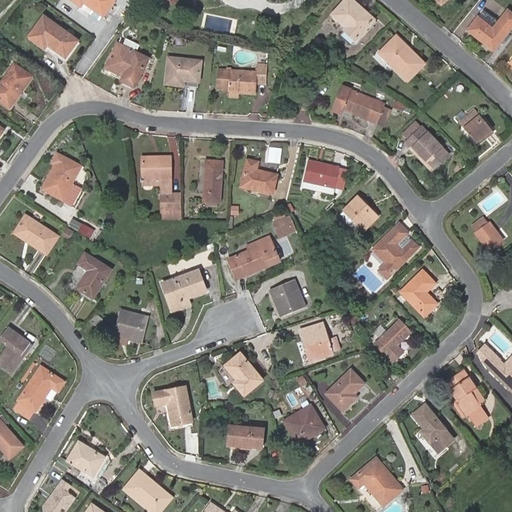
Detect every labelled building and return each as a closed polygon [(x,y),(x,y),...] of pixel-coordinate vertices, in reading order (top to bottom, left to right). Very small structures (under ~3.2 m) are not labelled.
[(113,0),(73,0),(82,6),(84,2),(103,16),(113,0)] [(374,20),(351,0),(345,0),(333,14),(348,27),(345,30),(356,40),(374,20)] [(511,28),(511,12),(509,10),(494,28),(479,17),(468,30),(495,50),(511,28)] [(77,41),(44,17),(30,36),(45,47),(48,44),(66,57),(77,41)] [(424,64),(397,36),(380,52),(408,80),(424,64)] [(148,58),(118,43),(106,67),(124,76),(121,81),(134,87),(148,58)] [(201,62),(169,59),(166,83),(198,87),(201,62)] [(230,83),(229,91),(240,92),(256,93),(257,82),(266,83),(267,64),(258,63),(257,72),(231,70),(230,74),(230,83)] [(31,77),(15,64),(1,84),(0,83),(0,101),(9,108),(31,77)] [(385,103),(341,85),(332,109),(350,116),(351,113),(366,118),(368,115),(378,120),(383,108),(385,103)] [(407,103),(396,99),(392,107),(403,112),(407,103)] [(383,108),(378,120),(377,123),(384,126),(390,110),(383,108)] [(486,116),(482,110),(478,113),(475,109),(460,121),(477,144),(493,131),(483,119),(486,116)] [(405,133),(410,138),(422,127),(417,121),(405,133)] [(450,155),(422,127),(410,138),(437,167),(450,155)] [(433,171),(437,167),(410,138),(406,143),(433,171)] [(63,199),(64,197),(72,182),(80,167),(57,154),(53,162),(57,164),(43,189),(63,199)] [(162,219),(181,219),(181,194),(170,194),(170,157),(158,158),(158,162),(143,162),(143,188),(162,189),(162,219)] [(223,161),(206,160),(203,201),(206,201),(206,205),(217,206),(217,202),(219,202),(223,161)] [(258,163),(247,160),(241,186),(272,193),(276,176),(256,170),(258,163)] [(303,181),(334,188),(338,167),(308,161),(303,181)] [(347,169),(338,167),(334,188),(342,189),(347,169)] [(334,188),(303,181),(302,187),(333,194),(334,188)] [(84,188),(72,182),(64,197),(75,203),(84,188)] [(378,217),(358,196),(344,210),(364,231),(378,217)] [(26,215),(16,230),(31,240),(30,242),(47,254),(58,236),(26,215)] [(289,218),(274,224),(280,237),(294,231),(289,218)] [(472,227),(477,233),(489,224),(484,218),(472,227)] [(501,240),(489,223),(489,224),(477,233),(476,234),(488,250),(501,240)] [(407,233),(398,224),(373,250),(385,263),(378,270),(387,279),(418,247),(406,235),(407,233)] [(65,228),(62,233),(69,237),(72,232),(65,228)] [(15,233),(30,242),(31,240),(16,230),(15,233)] [(269,237),(248,246),(250,250),(229,259),(237,279),(279,261),(269,237)] [(111,270),(86,254),(79,264),(90,270),(78,288),(93,298),(111,270)] [(198,271),(164,283),(173,310),(189,304),(187,298),(205,291),(198,271)] [(434,283),(423,271),(402,292),(424,315),(435,304),(424,293),(434,283)] [(296,279),(269,290),(280,316),(306,305),(296,279)] [(394,287),(389,292),(393,297),(398,292),(394,287)] [(120,310),(114,335),(128,339),(143,343),(149,316),(120,310)] [(96,314),(90,321),(98,328),(104,320),(96,314)] [(411,333),(399,320),(375,344),(393,362),(403,352),(398,346),(411,333)] [(360,323),(353,328),(360,338),(367,333),(360,323)] [(301,332),(306,348),(311,346),(315,359),(332,354),(331,350),(338,347),(335,339),(328,341),(323,326),(301,332)] [(0,365),(12,374),(22,359),(19,356),(29,342),(9,327),(0,340),(8,345),(0,356),(0,365)] [(128,339),(114,335),(112,341),(127,345),(128,339)] [(32,344),(29,342),(19,356),(22,359),(32,344)] [(484,345),(477,352),(482,357),(482,361),(487,367),(486,367),(511,393),(511,356),(503,366),(498,360),(484,345)] [(310,361),(315,359),(311,346),(306,348),(310,361)] [(241,354),(226,366),(238,381),(235,383),(244,394),(263,380),(241,354)] [(41,367),(19,400),(36,410),(51,386),(58,390),(63,382),(41,367)] [(351,370),(328,393),(343,410),(357,397),(354,393),(364,383),(351,370)] [(487,418),(478,404),(471,393),(476,390),(464,371),(446,383),(466,415),(468,413),(476,426),(487,418)] [(186,387),(153,393),(156,405),(168,403),(173,425),(192,421),(186,387)] [(483,400),(476,390),(471,393),(478,404),(483,400)] [(30,419),(36,410),(19,400),(14,408),(30,419)] [(425,404),(412,415),(424,429),(421,433),(439,455),(455,442),(425,404)] [(310,406),(285,421),(298,444),(323,428),(310,406)] [(3,415),(0,417),(0,420),(7,428),(11,424),(3,415)] [(23,446),(7,428),(0,420),(0,446),(10,458),(23,446)] [(263,429),(230,426),(228,445),(261,448),(263,429)] [(93,476),(94,474),(104,457),(79,442),(68,460),(93,476)] [(110,460),(104,457),(94,474),(100,477),(110,460)] [(377,457),(351,479),(358,488),(364,482),(383,506),(403,489),(377,457)] [(159,511),(172,497),(140,471),(125,489),(152,511),(159,511)] [(41,509),(45,511),(66,511),(82,490),(63,477),(41,509)] [(90,489),(99,495),(107,485),(99,478),(90,489)] [(224,511),(210,502),(203,511),(237,511),(235,511),(234,511),(224,511)]
